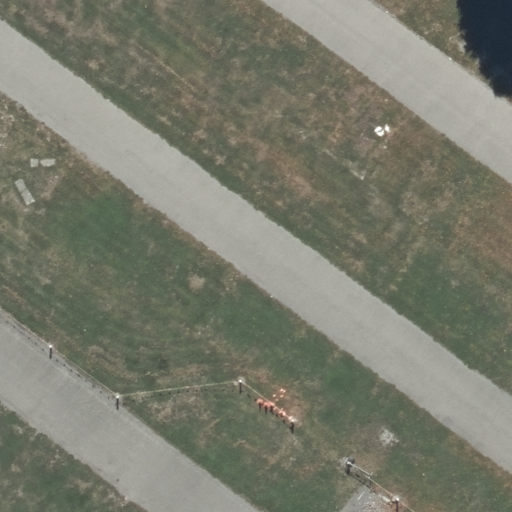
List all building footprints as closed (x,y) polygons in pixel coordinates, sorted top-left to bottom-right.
[(409,125),(279,29),(246,72),(311,120),(296,141),(361,189),(409,125)] [(508,192),(442,144),(392,212),(423,235),(375,300),(511,400),(511,297),(459,259),(508,192)] [(333,359),(235,287),(195,342),(293,413),(333,359)] [(310,453),(247,408),(201,472),(255,511),(362,511),(378,490),(315,445),(310,453)] [(511,511),(511,495),(461,454),(414,511),(511,511)]
